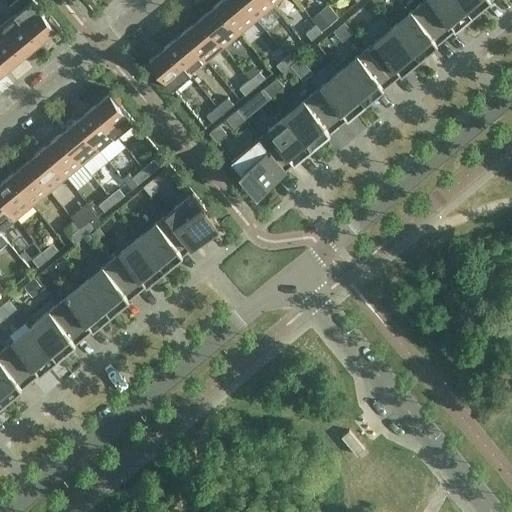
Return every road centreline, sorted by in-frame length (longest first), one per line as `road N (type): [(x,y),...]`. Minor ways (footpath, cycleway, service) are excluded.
road 1 (tertiary): [(10,511),(292,274)]
road 2 (tertiary): [(490,511),(292,274)]
road 3 (tertiary): [(292,274),(511,91)]
road 4 (residential): [(0,126),(149,0)]
